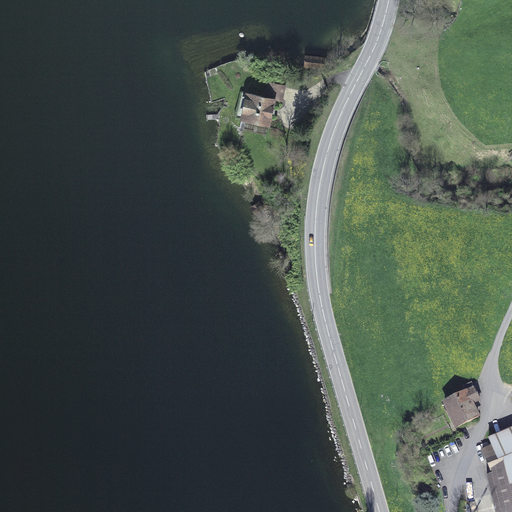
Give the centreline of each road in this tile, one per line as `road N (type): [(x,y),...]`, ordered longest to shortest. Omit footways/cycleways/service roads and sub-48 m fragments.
road 1 (primary): [(380,511),(328,336),(315,247),(325,157),(388,0)]
road 2 (unclassified): [(453,511),(489,394)]
